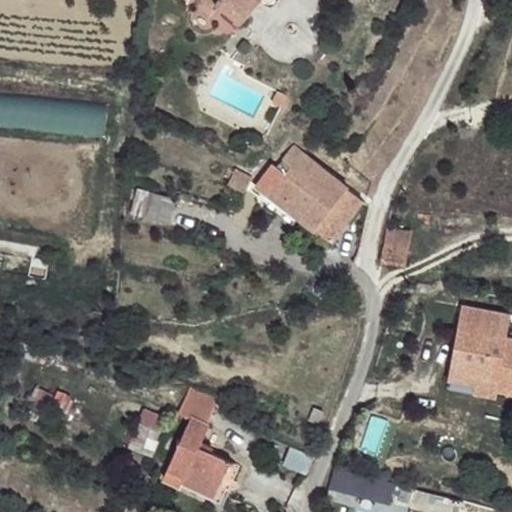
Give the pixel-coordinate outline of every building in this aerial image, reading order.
[(250,23),(269,0),(204,0),(206,2),(207,0),(208,0),(220,9),(222,7),(225,2),(250,23)] [(298,216),(330,175),(292,145),(281,157),(289,164),(285,171),(269,191),(298,216)] [(269,191),(285,171),(271,159),(260,171),(253,179),(261,187),(269,191)] [(361,199),(330,175),(298,216),(328,240),(361,199)] [(166,207),(176,186),(153,177),(143,199),(166,207)] [(292,223),(298,216),(269,191),(261,187),(255,194),(292,223)] [(404,265),(411,231),(389,226),(382,261),(404,265)] [(511,393),(511,338),(502,336),(507,315),(464,306),(453,347),(461,349),(457,374),(495,383),(494,389),(499,391),(511,393)] [(214,415),(179,398),(166,427),(178,434),(167,468),(212,489),(219,472),(196,459),(214,415)] [(151,453),(163,416),(140,408),(127,445),(151,453)] [(389,501),(394,479),(333,466),(328,487),(389,501)] [(212,489),(167,468),(158,481),(175,491),(207,502),(212,489)] [(202,511),(207,502),(175,491),(171,501),(201,511),(202,511)]
